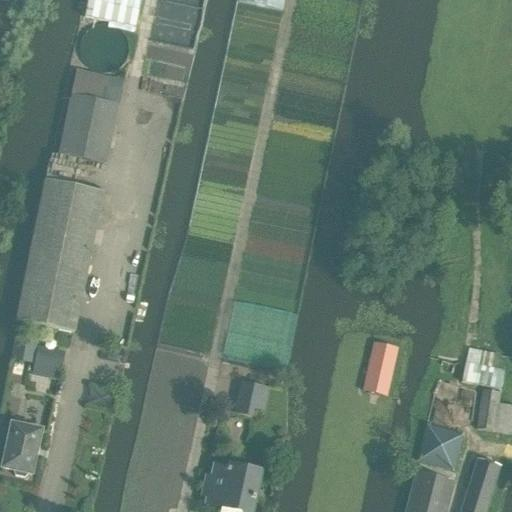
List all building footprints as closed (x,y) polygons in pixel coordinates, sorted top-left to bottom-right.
[(87,0),(84,19),(135,30),(141,0),(87,0)] [(284,0),(238,0),(238,3),(282,12),(284,0)] [(71,96),(58,155),(105,165),(118,106),(123,81),(76,71),(71,96)] [(44,180),(15,321),(74,333),(103,192),(44,180)] [(15,338),(10,360),(32,365),(35,349),(36,342),(15,338)] [(373,345),(362,392),(386,397),(397,350),(373,345)] [(500,392),(505,373),(497,371),(500,358),(467,351),(464,363),(466,364),(462,382),(500,392)] [(234,415),(251,419),(253,410),(263,413),(269,390),(241,383),(234,415)] [(477,431),(497,434),(511,435),(511,433),(511,408),(497,405),(499,394),(482,392),(477,431)] [(31,475),(40,431),(11,425),(2,469),(13,471),(15,476),(25,479),(28,475),(31,475)] [(486,511),(500,467),(475,460),(459,511),(486,511)] [(204,504),(221,508),(222,504),(234,507),(233,511),(235,511),(250,511),(254,496),(250,495),(252,487),(258,488),(261,472),(229,465),(228,469),(212,466),(210,478),(205,477),(202,490),(207,491),(204,504)] [(445,511),(453,483),(416,473),(406,511),(445,511)]
